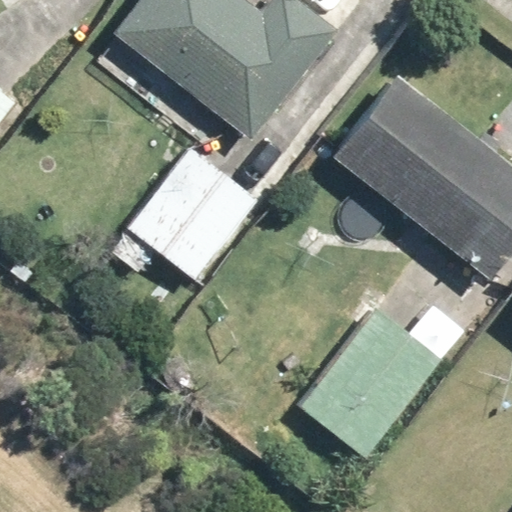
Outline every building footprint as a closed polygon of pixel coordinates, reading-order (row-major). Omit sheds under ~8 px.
[(255,0),(245,13),(228,0),(126,0),(98,37),(202,116),(235,141),(320,31),(279,0),(255,0)] [(472,275),(511,223),(511,177),(379,76),(317,157),(472,275)] [(182,282),(245,198),(177,148),(115,232),(182,282)] [(511,331),(511,293),(494,318),(511,331)] [(349,464),(431,361),(364,307),(282,410),(349,464)]
